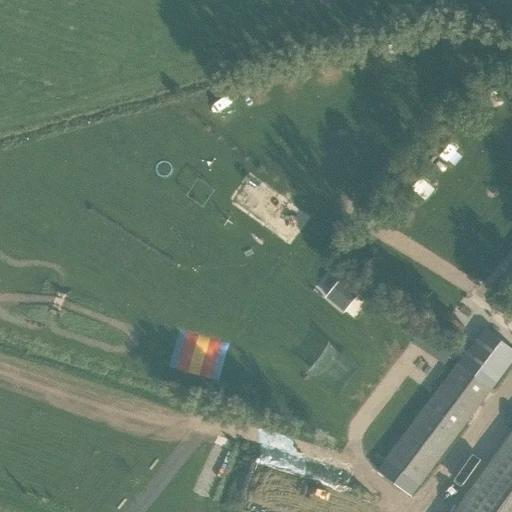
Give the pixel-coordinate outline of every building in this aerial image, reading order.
[(511,255),(501,269),(511,278),(511,255)] [(344,314),(360,293),(342,278),(325,299),(344,314)] [(511,336),(506,332),(476,374),(497,389),(511,368),(511,336)] [(492,389),(458,365),(387,462),(421,487),(492,389)] [(511,511),(511,432),(454,511),(511,511)] [(353,491),(343,511),(367,511),(373,500),(353,491)]
